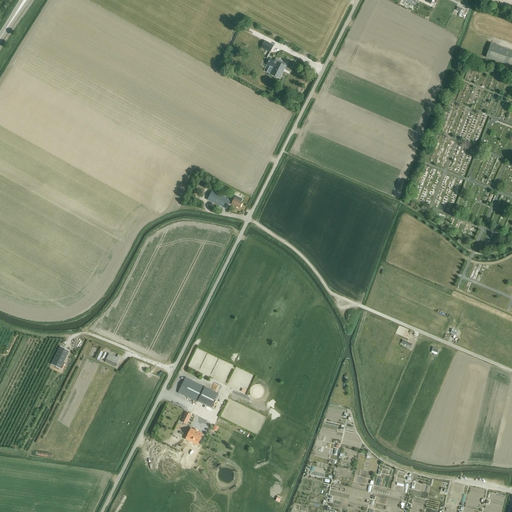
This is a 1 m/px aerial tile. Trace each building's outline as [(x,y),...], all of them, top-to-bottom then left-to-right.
[(274,45),(265,41),(261,48),(270,52),(274,45)] [(511,66),(511,50),(491,43),(486,57),(511,66)] [(269,59),(267,65),(274,68),(271,75),(279,79),(286,66),(285,66),(286,64),(276,59),(274,62),(269,59)] [(208,200),(226,209),(230,200),(212,191),(208,200)] [(234,199),(231,204),(240,208),(242,203),(234,199)] [(60,347),(51,365),(61,369),(69,351),(60,347)] [(109,354),(106,360),(105,362),(116,367),(120,358),(109,354)] [(185,378),(178,393),(197,402),(198,401),(211,408),(218,394),(185,378)] [(182,421),(182,422),(186,424),(191,415),(186,413),(183,419),(186,420),(184,423),(182,421)] [(195,430),(192,437),(202,442),(205,435),(195,430)]
